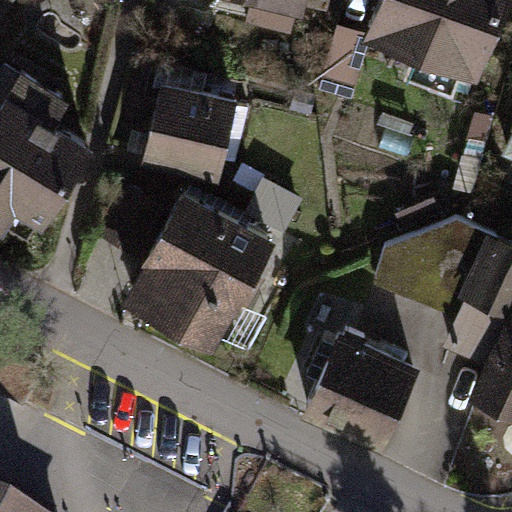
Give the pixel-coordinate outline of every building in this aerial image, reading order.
[(303,0),(261,0),(302,8),(303,0)] [(511,0),(384,0),(369,44),(482,84),(511,0)] [(74,136),(35,111),(50,89),(0,56),(0,226),(10,233),(74,136)] [(238,95),(151,75),(133,148),(221,169),(238,95)] [(266,231),(183,182),(121,286),(204,335),(266,231)] [(395,243),(374,290),(448,323),(436,350),(469,365),(445,420),(511,448),(511,235),(461,213),(395,243)] [(426,380),(335,337),(299,412),(390,455),(426,380)] [(0,351),(0,403),(23,416),(45,375),(0,351)] [(32,511),(38,502),(0,482),(0,509),(5,511),(32,511)]
